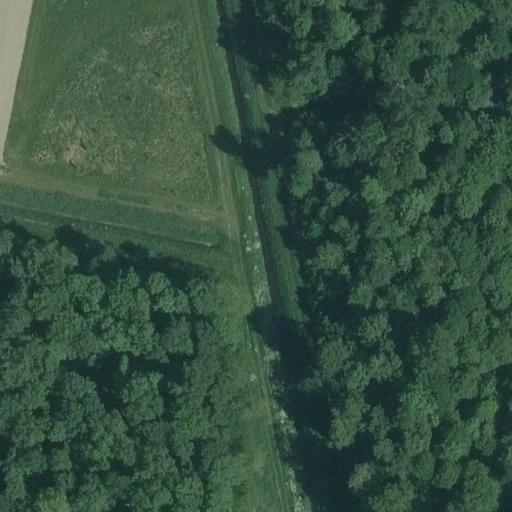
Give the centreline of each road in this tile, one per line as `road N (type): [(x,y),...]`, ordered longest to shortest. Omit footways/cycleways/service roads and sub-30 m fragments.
road 1 (track): [(341,511),(244,0)]
road 2 (track): [(511,123),(427,111),(267,119)]
